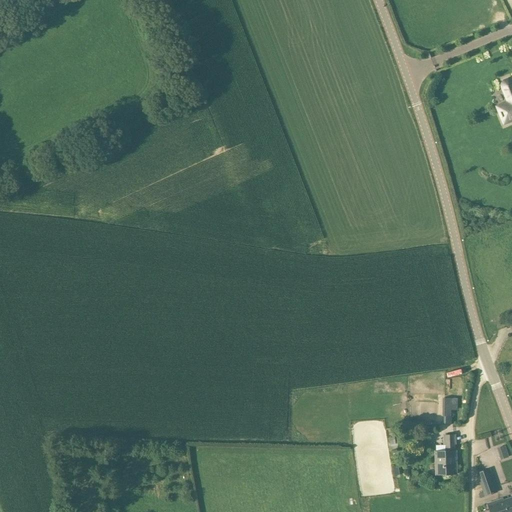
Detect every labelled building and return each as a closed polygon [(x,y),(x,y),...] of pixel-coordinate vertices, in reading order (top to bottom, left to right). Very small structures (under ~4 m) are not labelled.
[(511,81),(508,80),(504,82),(503,84),(503,86),(503,88),(509,103),(498,107),(505,124),(511,120),(511,81)] [(449,376),(464,372),(462,367),(448,371),(449,376)] [(444,425),(452,424),(451,398),(442,398),(442,417),(444,417),(444,425)] [(443,445),(445,445),(445,452),(436,453),(437,474),(457,474),(456,452),(455,452),(455,445),(457,445),(456,435),(443,435),(443,445)] [(505,446),(497,448),(500,460),(509,458),(505,446)] [(480,499),(486,497),(498,493),(489,470),(478,474),(484,492),(478,494),(480,499)] [(511,511),(511,497),(500,502),(500,500),(488,505),(490,511),(511,511)]
